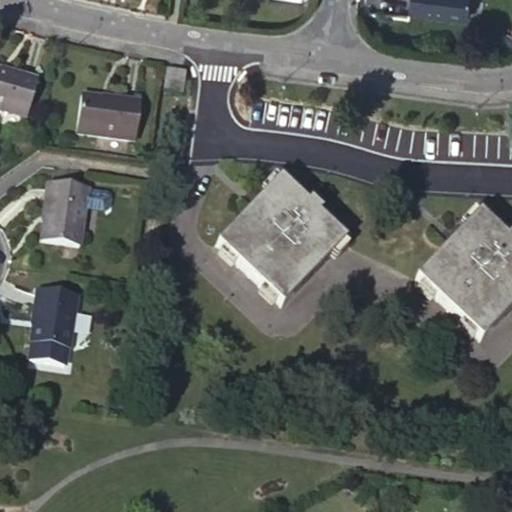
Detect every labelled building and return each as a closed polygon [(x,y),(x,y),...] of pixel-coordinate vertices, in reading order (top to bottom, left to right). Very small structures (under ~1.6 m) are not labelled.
[(469,17),(471,0),(411,0),(410,8),(469,17)] [(0,111),(25,119),(35,82),(17,76),(16,79),(1,74),(1,72),(0,71),(0,111)] [(183,74),(166,71),(163,91),(180,93),(183,74)] [(135,143),(138,105),(115,103),(114,105),(101,103),(100,101),(79,98),(75,136),(135,143)] [(277,180),(262,196),(272,206),(259,219),(249,210),(215,246),(281,307),(342,241),(315,216),(320,213),(309,203),(304,207),(277,180)] [(47,186),(44,207),(47,207),(45,223),(42,222),(39,245),(78,250),(83,211),(85,190),(47,186)] [(105,194),(85,191),(83,211),(103,214),(108,210),(109,199),(105,194)] [(272,206),(262,196),(249,210),(259,219),(272,206)] [(477,215),(462,231),(471,240),(458,254),(448,246),(416,281),(480,343),(511,308),(511,240),(507,236),(504,241),(477,215)] [(471,240),(462,231),(448,246),(458,254),(471,240)] [(68,352),(75,297),(37,292),(34,312),(36,313),(33,328),(31,328),(29,345),(31,346),(28,363),(62,368),(64,352),(68,352)]
